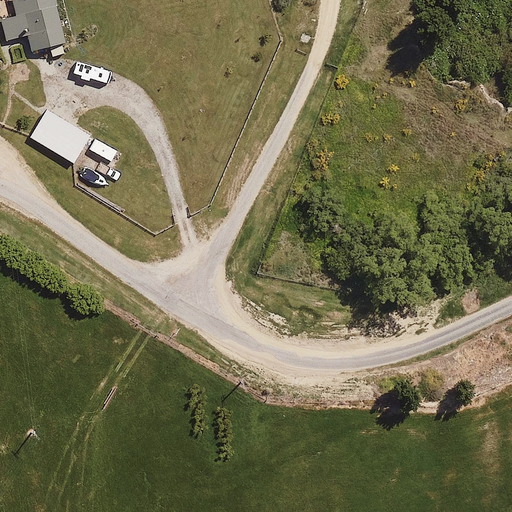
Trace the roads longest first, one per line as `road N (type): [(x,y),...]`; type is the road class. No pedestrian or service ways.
road 1 (residential): [(511,308),(390,358),(352,361),(294,357),(186,309)]
road 2 (residential): [(186,309),(312,72),(330,0)]
road 3 (residential): [(186,309),(0,188)]
